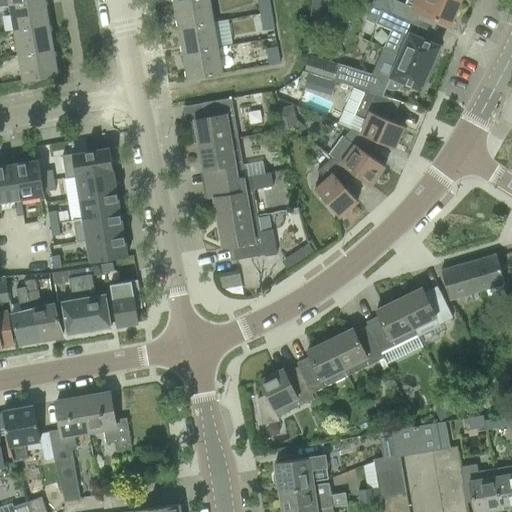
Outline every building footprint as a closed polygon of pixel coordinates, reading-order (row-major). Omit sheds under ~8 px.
[(36,0),(9,5),(14,31),(49,25),(44,0),(36,0)] [(203,0),(174,5),(178,31),(213,25),(209,0),(203,0)] [(257,0),(260,16),(271,14),(268,0),(257,0)] [(311,0),(309,20),(321,25),(328,4),(329,0),(311,0)] [(374,0),(372,6),(381,10),(385,0),(374,0)] [(391,0),(385,0),(381,10),(414,25),(419,12),(404,5),(391,0)] [(406,0),(404,5),(419,12),(423,14),(423,13),(437,20),(449,24),(458,0),(406,0)] [(372,6),(365,21),(374,25),(381,10),(372,6)] [(390,32),(382,49),(397,55),(432,71),(438,57),(435,56),(439,47),(414,36),(418,27),(414,25),(381,10),(374,25),(390,32)] [(271,14),(260,16),(263,32),(274,30),(271,14)] [(14,31),(18,55),(53,49),(49,25),(14,31)] [(178,31),(183,55),(218,49),(213,25),(178,31)] [(266,50),(269,66),(279,65),(277,48),(266,50)] [(53,49),(18,55),(23,82),(58,75),(53,49)] [(218,49),(183,55),(187,80),(222,74),(218,49)] [(309,56),(304,70),(346,85),(353,88),(365,92),(382,97),(385,89),(389,90),(393,90),(398,90),(402,86),(403,83),(420,91),(424,82),(427,84),(432,71),(397,55),(382,49),(371,75),(336,65),(315,58),(309,56)] [(307,75),(304,86),(316,89),(319,79),(307,75)] [(353,88),(338,124),(350,129),(360,133),(359,135),(376,141),(394,149),(403,127),(384,119),(392,100),(382,97),(365,92),(353,88)] [(194,120),(198,146),(238,139),(231,99),(202,104),(204,119),(194,120)] [(293,110),(276,114),(281,134),(293,131),(299,134),(305,127),(295,120),(293,110)] [(350,129),(331,155),(334,157),(342,164),(342,165),(341,166),(355,176),(370,186),(384,167),(366,154),(376,141),(359,135),(360,133),(350,129)] [(200,171),(202,185),(215,183),(245,178),(238,139),(198,146),(203,170),(200,171)] [(75,178),(113,172),(112,169),(111,165),(109,148),(108,148),(93,151),(61,156),(65,179),(75,178)] [(325,180),(315,189),(339,218),(357,202),(343,186),(355,176),(341,166),(341,165),(342,164),(333,157),(318,171),(325,180)] [(15,164),(21,199),(43,196),(43,192),(41,183),(41,182),(39,172),(38,160),(37,160),(15,164)] [(7,165),(0,166),(0,202),(0,203),(13,201),(20,200),(21,199),(15,164),(7,165)] [(51,170),(39,172),(41,182),(53,180),(51,170)] [(75,178),(78,198),(79,198),(116,192),(116,191),(113,172),(75,178)] [(215,183),(202,185),(205,200),(213,198),(217,223),(257,216),(253,190),(272,187),(270,173),(251,177),(245,178),(215,183)] [(66,200),(78,198),(75,178),(65,179),(63,180),(66,200)] [(53,180),(41,182),(41,183),(43,192),(55,190),(53,180)] [(116,192),(79,198),(78,198),(82,218),(83,218),(114,213),(119,212),(116,192)] [(78,198),(66,200),(70,220),(72,220),(82,218),(78,198)] [(20,200),(13,201),(16,216),(22,215),(20,200)] [(55,211),(47,212),(49,224),(57,223),(55,211)] [(119,212),(114,213),(83,218),(82,218),(72,220),(76,243),(86,241),(88,241),(123,235),(123,233),(119,212)] [(257,216),(217,223),(222,248),(232,246),(235,261),(263,256),(263,257),(276,255),(272,231),(270,231),(260,233),(257,216)] [(57,223),(49,224),(51,236),(59,235),(57,223)] [(88,241),(86,241),(89,263),(122,257),(127,257),(126,255),(123,235),(88,241)] [(307,244),(300,249),(306,258),(314,253),(307,244)] [(59,255),(51,257),(53,268),(61,267),(59,255)] [(495,255),(468,263),(476,293),(504,285),(499,267),(495,255)] [(112,263),(100,265),(101,273),(113,271),(112,263)] [(468,263),(440,271),(446,291),(449,301),(450,300),(458,298),(476,293),(468,263)] [(99,266),(78,269),(80,278),(91,276),(91,277),(100,275),(99,266)] [(78,269),(52,274),(54,285),(69,282),(68,280),(80,278),(78,269)] [(91,276),(80,278),(89,331),(111,327),(108,308),(106,297),(105,295),(94,296),(91,277),(91,276)] [(5,278),(0,278),(0,304),(9,303),(5,278)] [(72,300),(61,302),(61,305),(63,315),(67,335),(89,331),(80,278),(68,280),(69,282),(72,300)] [(34,280),(23,281),(25,287),(26,293),(37,290),(34,280)] [(141,303),(141,302),(137,280),(109,285),(116,327),(116,326),(122,325),(138,323),(137,323),(135,309),(136,309),(141,308),(141,303)] [(19,303),(10,305),(11,313),(14,324),(20,344),(38,340),(31,308),(30,308),(26,293),(25,287),(16,290),(19,303)] [(422,289),(399,300),(416,336),(442,323),(452,319),(440,292),(426,299),(422,289)] [(367,327),(370,332),(380,353),(416,336),(399,300),(376,311),(381,321),(367,327)] [(53,303),(31,308),(38,340),(63,336),(53,303)] [(0,347),(12,345),(6,312),(0,313),(0,347)] [(416,336),(422,349),(449,336),(442,323),(416,336)] [(353,331),(330,342),(347,376),(383,359),(380,353),(370,332),(357,339),(353,331)] [(422,349),(416,336),(380,353),(383,359),(386,365),(422,349)] [(487,340),(475,344),(481,360),(493,356),(487,340)] [(298,367),(301,373),(311,394),(347,376),(330,342),(307,353),(311,361),(298,367)] [(311,394),(301,373),(288,379),(283,370),(260,381),(266,394),(257,399),(262,425),(280,421),(278,416),(314,399),(311,394)] [(109,393),(83,397),(89,432),(103,430),(105,444),(116,442),(117,449),(131,447),(126,418),(114,420),(109,393)] [(62,430),(49,432),(54,460),(55,467),(64,502),(80,499),(73,450),(76,450),(73,435),(84,433),(89,432),(83,397),(56,402),(62,430)] [(447,404),(434,410),(439,421),(452,414),(447,404)] [(6,435),(8,447),(13,462),(27,459),(25,444),(39,441),(38,434),(33,406),(2,412),(6,435)] [(486,429),(485,421),(484,415),(462,419),(464,433),(486,429)] [(510,417),(485,421),(486,429),(511,425),(510,417)] [(437,429),(436,424),(389,432),(394,458),(399,457),(431,452),(440,450),(437,429)] [(445,428),(437,429),(440,450),(449,448),(445,428)] [(49,432),(38,434),(39,441),(43,462),(54,460),(52,454),(49,432)] [(394,458),(389,432),(377,434),(382,460),(394,458)] [(449,448),(440,450),(431,452),(433,463),(459,459),(457,447),(449,448)] [(273,474),(272,476),(273,483),(275,485),(278,484),(279,487),(279,491),(315,486),(314,482),(328,479),(326,468),(325,456),(295,460),(275,463),(277,473),(273,474)] [(401,469),(399,457),(394,458),(382,460),(374,461),(376,473),(401,469)] [(460,467),(459,459),(433,463),(435,475),(461,471),(460,467)] [(361,466),(365,490),(378,488),(378,485),(376,473),(374,461),(361,466)] [(476,464),(460,467),(461,471),(463,483),(465,495),(466,503),(473,502),(474,511),(488,511),(500,510),(493,470),(477,472),(476,464)] [(511,466),(493,470),(500,510),(511,507),(511,466)] [(376,473),(378,485),(403,481),(401,469),(376,473)] [(463,483),(461,471),(435,475),(438,487),(463,483)] [(378,488),(380,497),(405,493),(403,481),(378,485),(378,488)] [(465,495),(463,483),(438,487),(440,499),(465,495)] [(315,486),(279,491),(282,511),(297,511),(332,507),(346,505),(345,493),(330,495),(328,484),(315,486)] [(365,490),(356,491),(358,503),(369,501),(380,499),(380,497),(378,488),(365,490)] [(380,497),(382,509),(408,505),(405,493),(380,497)] [(466,503),(465,495),(440,499),(442,511),(467,506),(466,503)] [(45,511),(40,497),(26,503),(29,511),(45,511)] [(380,499),(369,501),(371,511),(382,511),(382,509),(380,499)] [(11,504),(0,507),(0,511),(29,511),(26,503),(12,508),(11,504)]
